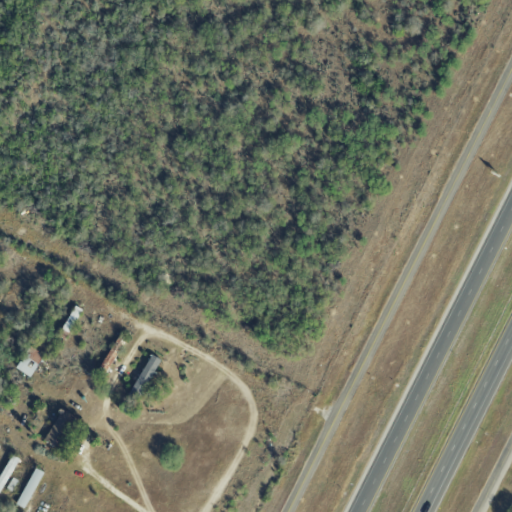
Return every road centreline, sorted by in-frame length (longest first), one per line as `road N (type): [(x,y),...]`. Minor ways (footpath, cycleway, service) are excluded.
road 1 (tertiary): [(511,74),(289,511),(490,492),(511,448)]
road 2 (motorway): [(511,205),(356,511)]
road 3 (motorway): [(423,511),(511,338)]
